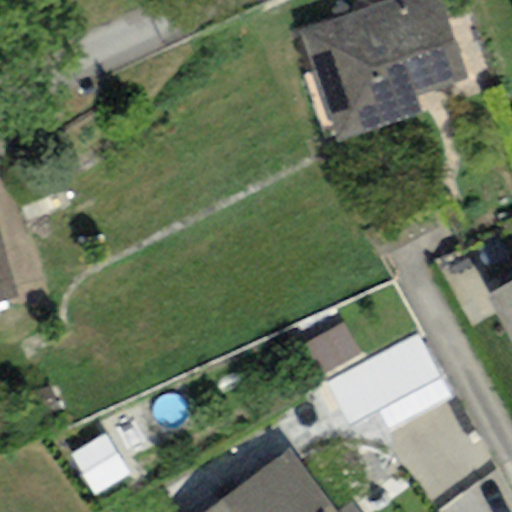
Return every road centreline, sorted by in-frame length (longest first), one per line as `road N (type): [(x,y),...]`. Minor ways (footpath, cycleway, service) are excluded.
road 1 (unknown): [(511,506),(418,291),(411,272),(419,257)]
road 2 (residential): [(0,106),(236,0)]
